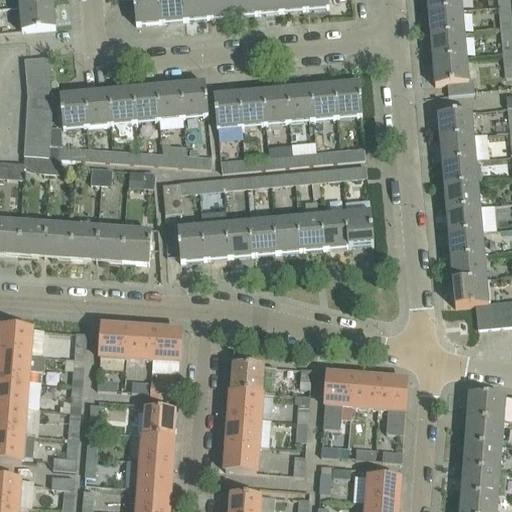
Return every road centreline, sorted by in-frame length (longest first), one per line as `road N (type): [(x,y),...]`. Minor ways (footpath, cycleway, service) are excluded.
road 1 (residential): [(392,39),(108,61),(94,41),(90,0)]
road 2 (residential): [(426,362),(392,39)]
road 3 (residential): [(426,362),(205,307)]
road 4 (residential): [(205,307),(0,293)]
road 5 (residential): [(200,511),(194,482),(205,307)]
road 6 (residential): [(418,511),(426,362)]
